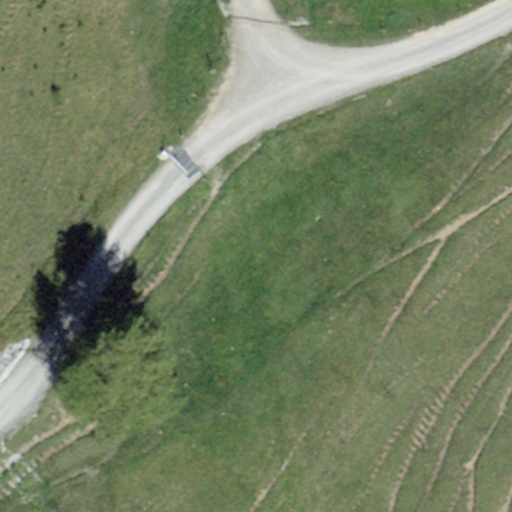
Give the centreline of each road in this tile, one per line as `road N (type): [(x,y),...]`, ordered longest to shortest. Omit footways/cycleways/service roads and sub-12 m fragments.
road 1 (track): [(263,102),(176,171),(121,233),(18,404),(0,416)]
road 2 (track): [(511,13),(263,102)]
